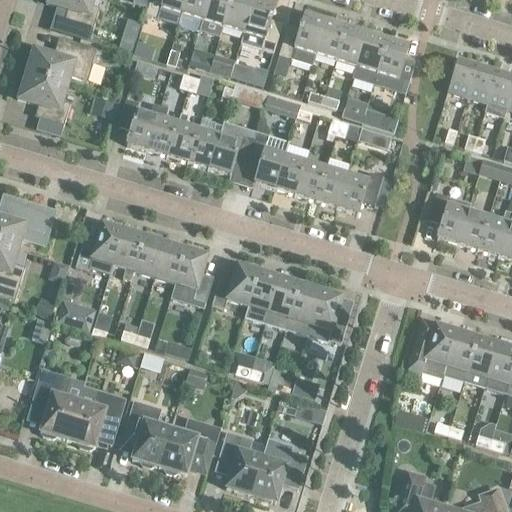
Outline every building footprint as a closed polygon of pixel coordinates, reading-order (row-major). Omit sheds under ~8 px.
[(92,0),(45,0),(46,0),(45,3),(46,7),(66,13),(62,25),(93,34),(99,12),(90,10),(92,0)] [(150,0),(144,19),(177,28),(180,18),(181,19),(186,0),(150,0)] [(186,0),(181,19),(202,25),(209,0),(186,0)] [(209,0),(202,25),(199,35),(219,41),(222,31),(223,31),(231,0),(209,0)] [(241,0),(231,0),(223,31),(243,37),(253,4),(241,0)] [(275,10),(253,4),(243,37),(264,44),(261,54),(273,58),(281,31),(269,28),(275,10)] [(314,59),(325,25),(304,19),(298,37),(287,33),(279,59),(311,69),(314,58),(314,59)] [(325,25),(314,59),(335,65),(346,31),(325,25)] [(366,37),(346,31),(335,65),(356,71),(366,37)] [(366,37),(356,71),(353,82),(374,88),(387,44),(366,37)] [(135,45),(122,41),(119,52),(132,56),(135,45)] [(63,44),(58,63),(32,55),(29,57),(28,60),(27,63),(27,66),(27,69),(30,70),(27,79),(65,91),(69,80),(87,85),(97,54),(63,44)] [(387,44),(374,88),(402,97),(406,83),(399,81),(405,62),(408,50),(387,44)] [(170,55),(166,69),(175,71),(179,57),(170,55)] [(405,62),(399,81),(406,83),(409,84),(412,74),(414,65),(405,62)] [(209,76),(212,67),(197,63),(195,71),(209,76)] [(466,102),(476,70),(456,64),(446,96),(466,102)] [(212,67),(209,76),(223,80),(226,71),(212,67)] [(495,76),(476,70),(466,102),(473,104),(486,108),(495,76)] [(253,74),(250,73),(246,87),(262,92),(267,75),(254,71),(253,74)] [(486,108),(483,116),(503,122),(506,114),(511,93),(511,81),(495,76),(486,108)] [(65,91),(27,79),(24,89),(22,88),(19,90),(17,93),(16,96),(16,99),(17,102),(43,110),(39,122),(64,130),(70,108),(61,104),(65,91)] [(187,96),(192,82),(183,79),(179,93),(187,96)] [(192,82),(187,96),(195,98),(200,85),(192,82)] [(220,106),(228,108),(232,95),(224,92),(220,106)] [(319,108),(322,99),(310,95),(307,104),(319,108)] [(322,99),(319,108),(335,113),(338,104),(322,99)] [(94,101),(89,117),(111,124),(116,108),(94,101)] [(126,104),(117,132),(124,133),(130,135),(126,149),(147,155),(160,110),(152,107),(149,119),(136,115),(138,108),(126,104)] [(289,106),(285,120),(295,123),(297,114),(299,109),(289,106)] [(167,112),(160,110),(147,155),(167,161),(178,128),(177,128),(163,123),(167,112)] [(364,120),(343,113),(340,122),(361,129),(364,120)] [(295,123),(308,127),(311,118),(297,114),(295,123)] [(177,128),(178,128),(167,161),(188,168),(198,134),(184,130),(187,119),(180,117),(177,128)] [(201,123),(198,134),(188,168),(209,174),(222,129),(201,123)] [(336,141),(340,127),(330,124),(326,138),(336,141)] [(222,129),(209,174),(230,180),(234,167),(246,171),(256,136),(223,126),(222,129)] [(347,129),(340,127),(336,141),(343,143),(347,129)] [(361,133),(357,145),(368,149),(372,136),(361,133)] [(452,149),(456,135),(448,133),(444,146),(452,149)] [(289,146),(256,136),(246,171),(257,174),(253,187),(275,194),(285,160),(289,146)] [(467,144),(464,153),(472,155),(476,142),(468,140),(467,144)] [(484,145),(476,142),(472,155),(480,158),(484,145)] [(511,153),(507,152),(503,165),(511,167),(511,164),(511,153)] [(306,166),(285,160),(275,194),(295,200),(306,166)] [(482,164),(478,178),(487,181),(491,167),(482,164)] [(306,166),(295,200),(316,206),(326,172),(306,166)] [(326,172),(316,206),(337,212),(347,179),(326,172)] [(347,179),(337,212),(358,219),(362,206),(374,209),(383,181),(369,177),(367,185),(347,179)] [(469,208),(435,198),(427,225),(439,229),(435,242),(456,249),(466,215),(469,208)] [(44,250),(55,215),(3,199),(0,209),(0,248),(16,253),(19,242),(44,250)] [(502,226),(487,221),(477,255),(498,261),(511,216),(506,214),(502,226)] [(487,221),(466,215),(456,249),(477,255),(487,221)] [(511,216),(498,261),(511,265),(511,216)] [(84,242),(75,271),(88,275),(89,272),(109,279),(112,269),(124,231),(112,228),(111,232),(101,229),(96,246),(84,242)] [(124,231),(112,269),(126,273),(123,283),(130,285),(133,275),(143,242),(134,239),(135,235),(124,231)] [(152,244),(143,242),(133,275),(154,281),(165,244),(153,240),(152,244)] [(165,244),(154,281),(174,288),(185,254),(175,251),(177,247),(165,244)] [(16,253),(0,248),(0,301),(14,305),(24,271),(11,267),(16,253)] [(174,288),(170,303),(203,313),(213,281),(201,277),(207,257),(195,253),(194,257),(185,254),(174,288)] [(248,310),(258,276),(249,273),(250,270),(238,266),(231,287),(219,283),(211,309),(224,313),(227,303),(248,310)] [(258,276),(248,310),(244,322),(265,328),(280,278),(268,275),(267,279),(258,276)] [(291,282),(280,278),(265,328),(285,335),(299,289),(290,286),(291,282)] [(299,289),(285,335),(306,341),(321,291),(309,287),(308,291),(299,289)] [(321,291),(306,341),(327,347),(328,344),(341,348),(353,305),(331,298),(333,294),(321,291)] [(40,302),(32,317),(46,324),(47,324),(55,309),(40,302)] [(62,305),(55,327),(88,338),(95,315),(62,305)] [(37,323),(31,343),(45,347),(51,328),(37,323)] [(429,346),(417,342),(407,373),(442,383),(443,378),(456,332),(445,328),(444,332),(434,329),(429,346)] [(106,336),(93,332),(90,341),(104,345),(106,336)] [(468,335),(456,332),(443,378),(463,384),(476,342),(467,339),(468,335)] [(134,348),(136,339),(123,335),(120,344),(134,348)] [(136,339),(134,348),(146,352),(149,343),(136,339)] [(485,345),(476,342),(463,384),(484,390),(486,382),(498,344),(486,341),(485,345)] [(509,348),(498,344),(486,382),(507,388),(511,372),(511,352),(508,352),(509,348)] [(190,352),(181,349),(178,361),(187,364),(190,352)] [(130,380),(129,365),(111,366),(112,381),(130,380)] [(238,369),(235,379),(248,383),(251,374),(238,369)] [(189,373),(185,388),(202,393),(207,379),(189,373)] [(264,377),(251,374),(248,383),(261,387),(264,377)] [(41,375),(33,401),(49,406),(40,436),(40,437),(42,440),(52,443),(56,441),(66,444),(75,416),(79,403),(83,391),(84,388),(41,375)] [(275,397),(288,401),(291,392),(277,388),(275,397)] [(79,403),(75,416),(66,444),(76,447),(79,452),(89,455),(93,452),(102,424),(118,429),(125,404),(83,391),(79,403)] [(315,391),(311,407),(326,411),(331,395),(315,391)] [(158,472),(169,434),(159,431),(156,426),(160,414),(133,406),(125,432),(139,436),(131,464),(140,466),(142,470),(150,472),(153,470),(158,472)] [(396,413),(394,430),(402,432),(407,417),(396,413)] [(183,439),(169,434),(158,472),(163,473),(165,477),(173,479),(177,477),(185,480),(190,464),(194,462),(209,466),(220,432),(188,423),(183,439)] [(446,440),(449,430),(436,426),(433,436),(446,440)] [(449,430),(446,440),(459,444),(462,434),(449,430)] [(511,438),(494,434),(491,443),(489,453),(509,459),(511,448),(511,438)] [(250,499),(261,463),(247,458),(251,445),(225,437),(218,462),(233,466),(225,492),(250,499)] [(491,443),(477,439),(474,448),(489,453),(491,443)] [(261,463),(250,499),(275,507),(283,482),(299,487),(307,461),(279,453),(275,467),(261,463)] [(406,476),(397,509),(406,511),(440,511),(427,508),(433,491),(422,487),(424,481),(406,476)] [(502,511),(496,494),(479,500),(481,506),(465,511),(502,511)]
